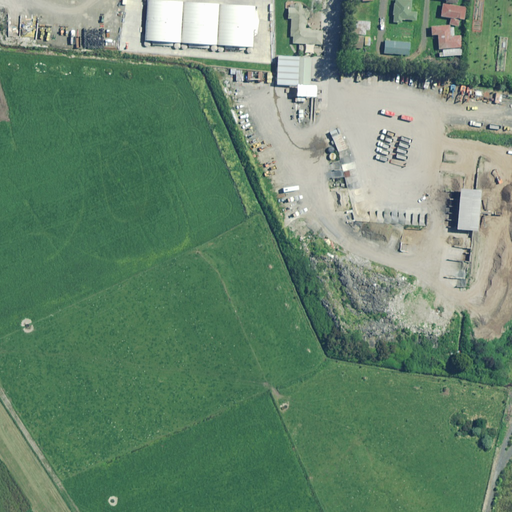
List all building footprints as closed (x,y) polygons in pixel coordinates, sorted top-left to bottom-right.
[(148,0),(147,38),(180,39),(181,0),(148,0)] [(181,0),(180,39),(216,40),(217,0),(181,0)] [(225,0),(217,0),(216,40),(254,42),(255,1),(225,0)] [(294,7),(289,7),(289,17),(291,17),(290,42),(323,43),(323,29),(306,29),(307,8),(302,7),(303,2),(295,2),(294,7)] [(298,84),(299,55),(278,54),(278,83),(298,84)] [(330,141),(332,145),(334,144),(338,153),(347,148),(341,134),(339,135),(337,129),(329,132),(333,140),(330,141)] [(481,190),(462,188),(459,228),(479,229),(481,190)]
